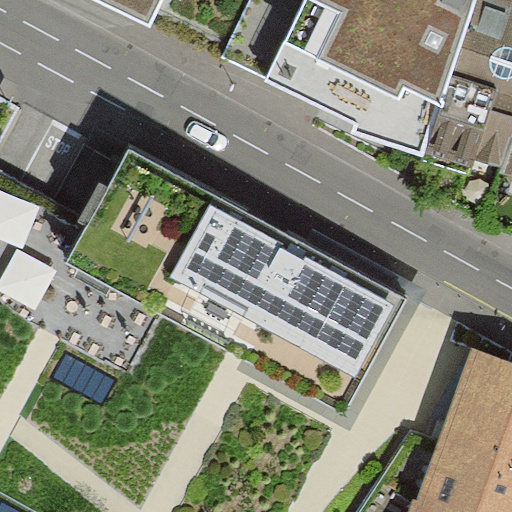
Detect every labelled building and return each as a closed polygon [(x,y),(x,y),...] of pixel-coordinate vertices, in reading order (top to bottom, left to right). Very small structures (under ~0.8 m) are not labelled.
[(110,0),(154,21),(163,0),(110,0)] [(455,0),(265,0),(232,69),(399,156),(455,0)] [(511,170),(511,6),(498,0),(455,0),(399,156),(511,170)] [(68,265),(345,415),(409,296),(132,146),(91,222),(68,265)] [(511,511),(511,361),(480,349),(419,511),(511,511)]
